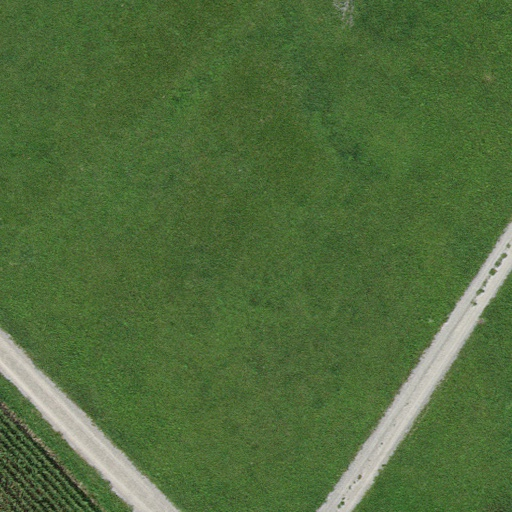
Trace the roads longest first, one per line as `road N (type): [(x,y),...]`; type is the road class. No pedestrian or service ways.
road 1 (track): [(511,247),(332,511)]
road 2 (track): [(163,511),(0,338)]
